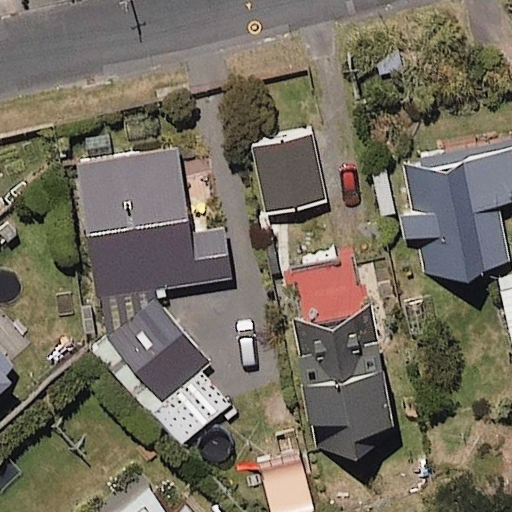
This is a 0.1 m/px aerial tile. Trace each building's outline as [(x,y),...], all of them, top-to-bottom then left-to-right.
[(329,202),(315,134),(255,146),(268,214),(329,202)] [(194,236),(182,149),(80,164),(99,295),(234,276),(227,231),(194,236)] [(422,236),(431,278),(452,273),(454,285),(490,276),(488,265),(511,259),(511,257),(500,204),(511,201),(511,151),(395,177),(409,239),(422,236)] [(511,275),(503,277),(511,326),(511,275)] [(237,401),(162,300),(110,339),(186,440),(237,401)] [(401,444),(378,315),(300,329),(323,458),(401,444)] [(0,394),(21,375),(0,352),(0,394)] [(189,511),(171,511),(152,489),(124,511),(193,511),(192,510),(189,511)]
